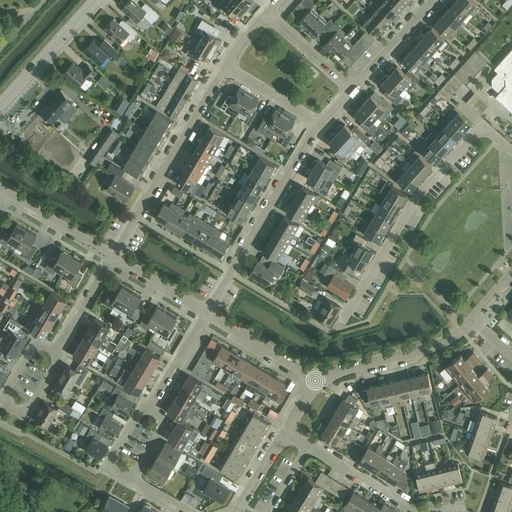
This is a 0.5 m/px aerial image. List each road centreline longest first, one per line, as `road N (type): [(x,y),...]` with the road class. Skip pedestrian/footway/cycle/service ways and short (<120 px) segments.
road 1 (residential): [(338,329),(415,198),(482,126),(511,152)]
road 2 (residential): [(111,257),(224,68)]
road 3 (residential): [(205,313),(319,126)]
road 4 (residential): [(472,321),(450,341),(315,379)]
road 5 (tertiary): [(0,105),(95,0)]
road 6 (residential): [(111,257),(0,191)]
road 7 (residential): [(315,379),(205,313)]
road 8 (residential): [(411,511),(305,449)]
